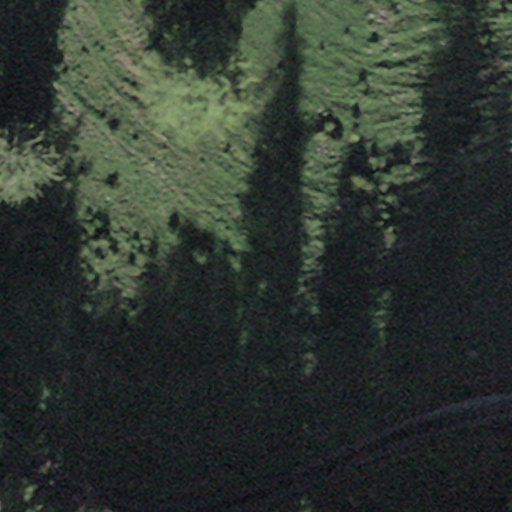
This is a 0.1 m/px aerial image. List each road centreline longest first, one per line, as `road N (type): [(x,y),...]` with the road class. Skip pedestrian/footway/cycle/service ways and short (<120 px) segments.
road 1 (track): [(206,511),(385,439),(511,408)]
road 2 (track): [(0,430),(49,486),(122,511)]
